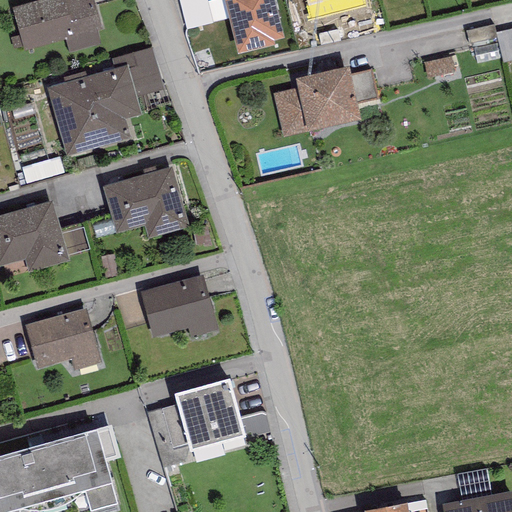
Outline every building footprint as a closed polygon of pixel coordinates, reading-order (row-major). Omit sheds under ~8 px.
[(44,0),(11,10),(23,53),(64,41),(68,54),(99,45),(95,31),(102,29),(93,0),(44,0)] [(273,0),(223,0),(237,57),(274,48),(273,43),(283,40),(273,0)] [(509,61),(511,60),(511,27),(501,30),(509,61)] [(127,67),(46,90),(66,159),(131,140),(126,121),(141,117),(127,67)] [(348,70),(295,83),(297,90),(274,96),(284,138),(307,132),(308,135),(361,122),(348,70)] [(172,169),(103,189),(116,234),(144,226),(148,240),(189,228),(172,169)] [(52,204),(0,219),(0,267),(25,261),(28,274),(69,263),(52,204)] [(74,253),(94,247),(87,224),(67,230),(74,253)] [(202,277),(140,294),(152,339),(187,330),(190,340),(218,333),(202,277)] [(86,310),(24,328),(36,372),(70,362),(73,373),(102,365),(86,310)] [(229,383),(174,398),(176,407),(187,447),(189,456),(245,441),(229,383)] [(187,447),(176,407),(161,411),(172,452),(187,447)] [(96,434),(0,460),(0,511),(23,511),(85,495),(89,511),(98,511),(117,507),(105,464),(119,460),(111,430),(96,434)] [(511,511),(511,489),(511,485),(441,498),(443,511),(511,511)]
